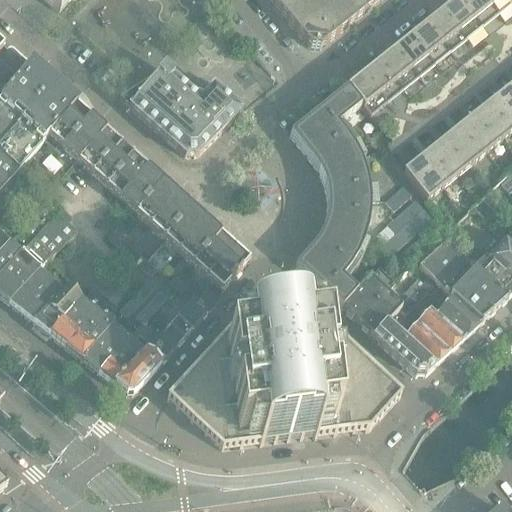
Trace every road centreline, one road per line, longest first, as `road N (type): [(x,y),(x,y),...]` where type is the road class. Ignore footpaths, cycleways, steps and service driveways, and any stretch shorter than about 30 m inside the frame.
road 1 (residential): [(419,411),(285,280),(267,281),(113,442)]
road 2 (residential): [(0,10),(193,183),(212,180),(317,93)]
road 3 (residential): [(259,486),(179,474),(113,442)]
road 4 (residential): [(113,442),(0,346)]
road 5 (residential): [(430,0),(317,93)]
road 6 (residential): [(132,511),(259,486)]
road 7 (residential): [(511,328),(419,411)]
road 8 (residential): [(317,93),(237,0)]
